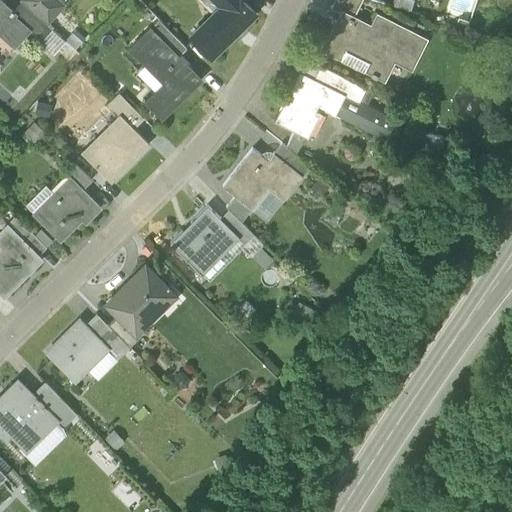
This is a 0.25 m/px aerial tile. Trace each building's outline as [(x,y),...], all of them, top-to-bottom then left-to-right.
[(1,0),(0,0),(0,31),(2,30),(17,44),(29,30),(30,29),(15,15),(16,13),(14,11),(1,0)] [(23,0),(22,2),(44,22),(63,1),(61,0),(23,0)] [(224,0),(223,2),(190,34),(210,55),(254,11),(243,0),(224,0)] [(341,11),(353,17),(361,0),(334,0),(331,7),(341,12),(341,11)] [(413,0),(394,0),(392,5),(410,11),(413,0)] [(52,29),(44,22),(22,2),(14,11),(16,13),(15,15),(30,29),(29,30),(41,41),(52,29)] [(375,74),(383,78),(393,58),(410,67),(425,39),(377,15),(371,26),(353,17),(341,11),(341,12),(349,17),(343,27),(335,23),(323,48),(341,57),(345,49),(369,61),(365,69),(371,72),(370,74),(374,76),(375,74)] [(349,17),(341,12),(335,23),(343,27),(349,17)] [(150,28),(177,56),(185,47),(158,19),(150,28)] [(145,101),(161,117),(200,79),(177,56),(150,28),(129,48),(145,63),(164,83),(155,91),(145,101)] [(345,49),(341,57),(340,60),(363,72),(365,69),(369,61),(345,49)] [(314,78),(320,64),(300,54),(293,68),(299,70),(314,78)] [(136,72),(155,91),(164,83),(145,63),(136,72)] [(344,95),(358,102),(360,99),(366,87),(320,64),(314,78),(345,94),(344,95)] [(305,136),(308,137),(322,108),(334,115),(344,95),(345,94),(314,78),(299,70),(274,120),(293,130),(305,136)] [(119,113),(134,128),(143,118),(118,92),(107,103),(118,114),(119,113)] [(399,119),(360,99),(358,102),(344,95),(334,115),(388,142),(399,119)] [(80,151),(111,181),(149,144),(134,128),(119,113),(118,114),(107,125),(111,130),(86,155),(81,150),(80,151)] [(446,137),(416,127),(412,140),(442,149),(446,137)] [(295,153),(305,136),(293,130),(285,145),(295,153)] [(300,173),(308,163),(295,153),(285,145),(282,142),(274,152),(300,173)] [(235,195),(251,208),(268,187),(283,199),(303,175),(300,173),(274,152),(268,160),(252,148),(222,185),(235,195)] [(69,177),(82,189),(92,179),(75,162),(64,173),(68,177),(69,177)] [(331,182),(320,173),(309,187),(320,196),(331,182)] [(34,212),(60,239),(81,218),(85,221),(99,207),(82,189),(69,177),(68,177),(54,192),(34,212)] [(34,212),(54,192),(45,184),(25,204),(34,212)] [(267,220),(283,199),(268,187),(251,208),(267,220)] [(226,206),(228,208),(241,221),(251,208),(235,195),(226,206)] [(169,242),(197,269),(234,232),(235,232),(220,217),(207,204),(169,242)] [(254,234),(241,221),(228,208),(220,217),(235,232),(234,232),(238,237),(244,243),(254,234)] [(19,237),(28,229),(14,215),(5,223),(7,225),(19,237)] [(0,292),(1,293),(4,296),(41,259),(37,256),(19,237),(7,225),(0,231),(0,244),(2,247),(4,248),(0,251),(0,292)] [(33,235),(46,247),(53,240),(40,228),(33,235)] [(19,237),(37,256),(46,247),(33,235),(28,229),(19,237)] [(234,232),(197,269),(201,273),(238,237),(234,232)] [(263,244),(254,234),(244,243),(238,237),(201,273),(208,281),(242,248),(250,256),(263,244)] [(117,315),(133,331),(134,330),(171,293),(145,266),(107,304),(117,315)] [(314,309),(298,301),(290,318),(306,326),(314,309)] [(96,313),(84,324),(96,336),(107,325),(96,313)] [(117,315),(107,325),(129,347),(140,336),(134,330),(133,331),(117,315)] [(46,352),(75,381),(87,369),(88,367),(85,364),(104,346),(105,345),(96,336),(84,324),(79,319),(46,352)] [(117,359),(129,347),(107,325),(96,336),(105,345),(104,346),(117,359)] [(96,379),(117,359),(104,346),(85,364),(88,367),(87,369),(96,379)] [(10,433),(22,445),(31,435),(35,440),(55,421),(32,396),(33,396),(17,380),(0,397),(0,431),(6,437),(10,433)] [(55,421),(61,427),(62,425),(76,412),(46,382),(33,396),(32,396),(55,421)] [(68,431),(62,425),(61,427),(55,421),(35,440),(31,435),(22,445),(18,449),(34,465),(68,431)] [(112,429),(104,437),(115,448),(123,439),(112,429)] [(0,471),(8,463),(0,454),(0,471)]
